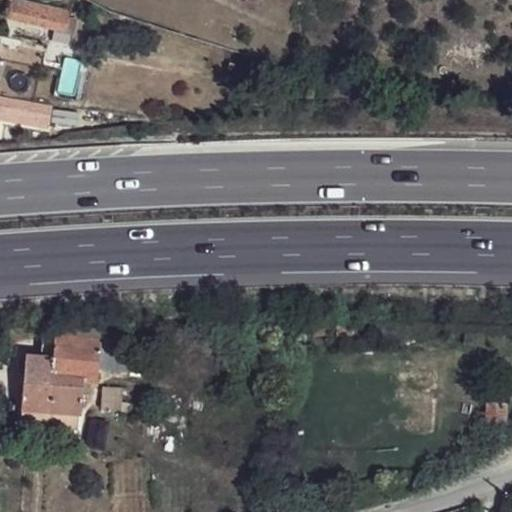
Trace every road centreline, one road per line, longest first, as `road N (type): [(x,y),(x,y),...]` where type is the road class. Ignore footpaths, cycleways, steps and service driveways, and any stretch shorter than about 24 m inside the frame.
road 1 (motorway): [(511,179),(337,174),(0,191)]
road 2 (motorway): [(0,260),(232,249),(511,249)]
road 3 (unclassified): [(511,473),(392,511)]
